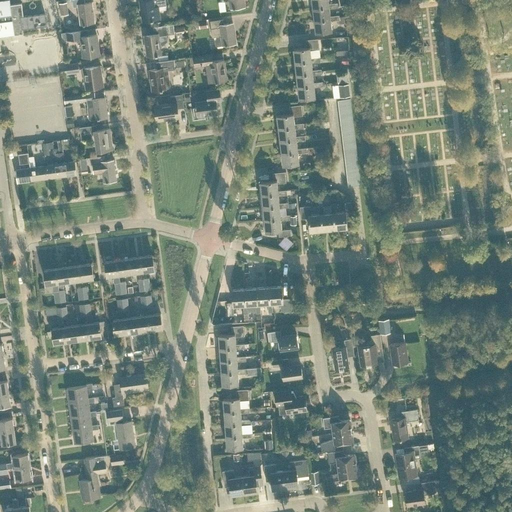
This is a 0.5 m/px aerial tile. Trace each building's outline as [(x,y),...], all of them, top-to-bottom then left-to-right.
[(0,0),(0,35),(23,33),(22,28),(46,25),(45,13),(23,16),(22,3),(10,4),(9,0),(0,0)] [(92,1),(85,2),(84,0),(72,0),(73,7),(77,6),(80,24),(95,22),(92,1)] [(158,6),(166,5),(165,0),(139,0),(143,21),(160,18),(158,6)] [(220,11),(226,10),(231,10),(231,8),(245,6),(243,0),(223,0),(223,1),(218,2),(220,11)] [(69,14),(67,1),(59,2),(60,15),(69,14)] [(330,17),(330,16),(329,8),(338,7),(337,2),(329,3),(329,5),(313,7),(314,19),(330,17)] [(331,20),(338,19),(338,23),(345,22),(344,16),(346,16),(345,11),(338,12),(339,15),(330,16),(330,17),(314,19),(316,32),(332,30),(331,20)] [(223,45),(235,43),(232,23),(224,24),(223,19),(210,21),(212,37),(216,36),(216,38),(215,40),(215,44),(217,45),(223,45)] [(174,33),(173,24),(153,26),(154,33),(145,35),(148,55),(160,53),(159,45),(162,45),(167,40),(166,34),(174,33)] [(83,56),(99,54),(96,33),(88,35),(88,29),(61,33),(62,40),(76,38),(77,42),(81,41),(83,56)] [(311,59),(311,57),(310,50),(319,49),(318,38),(306,40),(307,47),(293,48),(295,61),(311,59)] [(209,82),(226,80),(223,59),(214,60),(212,60),(211,54),(193,56),(189,57),(190,66),(195,66),(195,67),(206,65),(209,82)] [(312,72),(312,70),(311,62),(320,61),(320,56),(311,57),(311,59),(295,61),(296,73),(312,72)] [(152,90),(165,88),(168,88),(170,85),(168,69),(175,68),(173,59),(168,60),(158,61),(156,62),(157,68),(149,69),(152,90)] [(80,72),(78,62),(66,64),(67,74),(80,72)] [(89,87),(103,85),(100,65),(83,67),(84,80),(88,80),(89,87)] [(314,84),(314,82),(313,74),(322,73),(321,69),(312,70),(312,72),(296,73),(298,86),(314,84)] [(314,87),(323,86),(322,81),(314,82),(314,84),(298,86),(299,98),(315,97),(314,87)] [(350,96),(349,83),(338,84),(339,97),(350,96)] [(205,114),(218,112),(216,100),(221,99),(219,89),(207,91),(208,101),(195,102),(196,107),(193,107),(194,115),(194,114),(195,118),(194,118),(194,119),(198,118),(204,117),(204,118),(205,118),(205,114)] [(108,117),(105,96),(95,98),(94,92),(85,93),(85,94),(74,95),(64,97),(65,103),(74,102),(86,100),(89,117),(91,119),(108,117)] [(177,107),(184,106),(182,93),(170,95),(171,102),(154,105),(156,119),(167,118),(167,119),(178,117),(177,107)] [(295,126),(294,124),(293,116),(302,115),(301,104),(289,106),(290,113),(277,115),(278,128),(295,126)] [(296,138),(296,136),(295,128),(304,127),(303,123),(294,124),(295,126),(278,128),(280,140),(296,138)] [(98,151),(112,149),(109,128),(97,130),(96,125),(79,127),(81,139),(91,138),(93,133),(95,133),(98,151)] [(297,150),(297,148),(296,141),(305,140),(305,135),(296,136),(296,138),(280,140),(281,152),(297,150)] [(54,148),(53,141),(42,142),(44,154),(49,153),(48,148),(54,148)] [(298,153),(307,152),(306,147),(297,148),(297,150),(281,152),(283,165),(299,163),(298,153)] [(20,163),(29,162),(29,156),(28,152),(18,153),(20,163)] [(29,162),(30,167),(32,180),(46,178),(47,178),(45,165),(44,165),(36,166),(34,155),(29,156),(29,162)] [(104,182),(116,180),(113,159),(105,160),(104,155),(88,157),(89,164),(93,164),(94,172),(102,171),(104,182)] [(62,176),(76,174),(74,161),(60,163),(62,176)] [(48,178),(62,176),(60,163),(46,165),(48,178)] [(18,182),(32,180),(30,167),(16,169),(18,182)] [(278,192),(278,190),(277,183),(286,182),(285,171),(273,173),(273,180),(260,181),(262,194),(278,192)] [(279,205),(279,203),(278,195),(287,194),(286,190),(278,190),(278,192),(262,194),(263,206),(279,205)] [(346,214),(352,213),(351,201),(345,202),(346,211),(336,212),(335,203),(330,203),(331,212),(333,212),(335,228),(347,227),(346,214)] [(502,210),(508,213),(511,205),(511,203),(506,201),(502,210)] [(280,217),(280,215),(279,207),(288,207),(288,203),(288,202),(279,203),(279,205),(263,206),(264,219),(280,217)] [(333,212),(331,212),(323,213),(323,204),(318,205),(319,213),(321,213),(322,229),(335,228),(333,212)] [(321,213),(319,213),(311,214),(310,205),(300,206),(301,218),(308,218),(310,231),(322,229),(321,213)] [(279,236),(291,235),(290,229),(281,229),(281,220),(289,219),(289,214),(280,215),(280,217),(264,219),(265,231),(278,230),(279,236)] [(142,271),(154,269),(152,254),(140,256),(142,271)] [(131,272),(142,271),(140,256),(129,258),(131,272)] [(119,274),(131,272),(129,258),(117,259),(119,274)] [(119,274),(117,259),(105,261),(107,276),(113,275),(114,283),(115,289),(115,294),(121,294),(119,282),(120,282),(119,274)] [(81,279),(93,278),(91,263),(79,264),(81,279)] [(70,281),(81,279),(79,264),(68,266),(70,281)] [(65,301),(64,295),(63,282),(70,281),(68,266),(56,268),(58,282),(60,302),(65,301)] [(58,282),(56,268),(44,269),(46,284),(53,283),(54,291),(54,297),(55,302),(60,302),(58,282)] [(281,311),(291,310),(290,298),(283,298),(282,285),(269,286),(270,302),(272,302),(280,302),(281,311)] [(273,311),(272,302),(270,302),(269,286),(257,287),(258,303),(260,303),(268,303),(268,311),(273,311)] [(261,312),(260,303),(258,303),(257,287),(244,288),(246,304),(247,304),(255,304),(256,312),(261,312)] [(248,313),(247,304),(246,304),(244,288),(232,289),(233,302),(227,303),(228,314),(234,314),(233,305),(243,304),(244,313),(248,313)] [(101,336),(100,326),(99,321),(92,322),(91,315),(91,309),(90,303),(85,304),(86,316),(87,323),(89,338),(101,336)] [(62,319),(63,319),(61,307),(45,310),(46,315),(56,313),(58,327),(52,328),(54,342),(66,341),(64,326),(63,326),(62,319)] [(150,329),(162,327),(160,313),(148,314),(150,329)] [(139,331),(150,329),(148,314),(136,316),(139,331)] [(127,332),(139,331),(136,316),(125,318),(127,332)] [(115,334),(127,332),(125,318),(113,319),(115,334)] [(380,333),(390,332),(389,318),(379,319),(380,333)] [(78,339),(89,338),(87,323),(76,324),(78,339)] [(66,341),(78,339),(76,324),(64,326),(66,341)] [(236,346),(236,344),(235,336),(244,335),(243,325),(231,326),(232,333),(219,334),(219,347),(236,346)] [(280,350),(298,347),(296,333),(281,336),(280,330),(267,331),(269,341),(279,340),(280,350)] [(366,340),(367,344),(358,346),(361,364),(378,362),(376,351),(382,350),(380,333),(371,335),(371,339),(366,340)] [(347,356),(354,355),(352,338),(344,339),(345,346),(332,348),(335,368),(349,366),(347,356)] [(393,363),(408,361),(405,341),(390,344),(393,363)] [(237,358),(237,356),(236,348),(245,348),(244,343),(236,344),(236,346),(219,347),(220,359),(237,358)] [(238,370),(237,369),(237,361),(246,360),(245,356),(237,356),(237,358),(220,359),(221,372),(238,370)] [(289,364),(288,358),(271,360),(272,367),(289,364)] [(283,379),(302,376),(301,364),(282,367),(283,379)] [(238,373),(246,373),(246,375),(261,374),(261,367),(246,368),(237,369),(238,370),(221,372),(222,384),(238,383),(238,373)] [(122,392),(148,388),(146,373),(120,377),(121,384),(114,385),(116,398),(113,398),(114,405),(124,404),(122,392)] [(0,393),(9,392),(7,380),(0,380),(0,393)] [(93,387),(92,383),(86,384),(86,385),(67,388),(69,402),(88,399),(88,397),(87,388),(93,387)] [(240,409),(240,408),(240,400),(249,399),(248,389),(236,389),(236,397),(223,398),(224,411),(240,409)] [(287,413),(307,410),(305,395),(294,396),(293,389),(275,392),(277,404),(278,404),(279,413),(287,412),(287,413)] [(0,405),(10,404),(9,392),(0,393),(0,405)] [(90,413),(90,411),(88,402),(95,401),(94,396),(88,397),(88,399),(69,402),(70,415),(90,413)] [(241,422),(241,420),(241,412),(249,412),(249,407),(240,408),(240,409),(224,411),(225,423),(241,422)] [(405,421),(418,419),(417,408),(401,411),(402,417),(391,419),(394,439),(408,437),(405,421)] [(135,447),(131,420),(123,421),(122,409),(106,411),(108,421),(109,420),(110,423),(114,423),(118,449),(135,447)] [(92,426),(92,425),(90,415),(97,414),(96,410),(90,411),(90,413),(70,415),(72,429),(92,426)] [(333,433),(351,430),(350,419),(339,420),(338,415),(323,417),(324,428),(332,427),(333,433)] [(0,431),(14,429),(12,417),(0,419),(0,431)] [(242,434),(242,432),(242,425),(250,424),(250,419),(241,420),(241,422),(225,423),(226,435),(242,434)] [(92,429),(98,428),(98,424),(92,425),(92,426),(72,429),(74,443),(94,440),(92,429)] [(2,443),(16,441),(14,429),(0,431),(0,436),(1,437),(2,443)] [(316,453),(322,452),(325,451),(325,450),(343,448),(342,442),(353,441),(351,430),(333,433),(334,438),(320,443),(321,444),(314,445),(316,453)] [(242,437),(251,436),(251,432),(242,432),(242,434),(226,435),(227,448),(243,447),(242,437)] [(273,447),(272,439),(264,439),(265,448),(273,447)] [(413,452),(416,452),(415,445),(403,447),(404,453),(396,454),(399,475),(416,473),(413,452)] [(338,467),(356,465),(355,454),(344,455),(343,450),(327,452),(329,462),(337,461),(338,467)] [(15,467),(29,465),(28,453),(13,455),(14,461),(0,462),(0,469),(7,468),(7,467),(15,466),(15,467)] [(112,464),(124,463),(123,461),(125,460),(124,455),(123,455),(122,455),(111,456),(112,464)] [(107,470),(105,462),(104,456),(85,459),(86,465),(88,478),(80,479),(82,487),(81,487),(81,494),(82,493),(83,499),(99,496),(96,472),(107,470)] [(298,484),(297,476),(309,475),(306,459),(289,461),(290,469),(283,470),(285,486),(298,484)] [(285,486),(283,470),(276,471),(275,463),(264,465),(266,481),(271,480),(272,488),(285,486)] [(16,479),(31,477),(29,465),(15,467),(16,479)] [(256,482),(262,481),(260,465),(249,467),(250,475),(242,476),(244,492),(257,490),(256,482)] [(340,478),(358,475),(356,465),(338,467),(338,472),(330,473),(331,480),(340,479),(340,478)] [(244,492),(242,476),(235,477),(233,469),(222,470),(224,486),(230,486),(231,494),(244,492)] [(312,483),(320,482),(318,470),(310,471),(312,483)] [(0,488),(11,487),(10,479),(0,479),(0,488)] [(434,492),(433,488),(432,480),(418,482),(419,489),(405,491),(407,505),(425,503),(424,494),(434,492)] [(30,511),(29,506),(31,505),(29,497),(25,497),(26,506),(18,507),(17,507),(17,511),(30,511)] [(17,511),(17,507),(18,507),(17,499),(13,499),(14,507),(4,509),(4,511),(17,511)]
